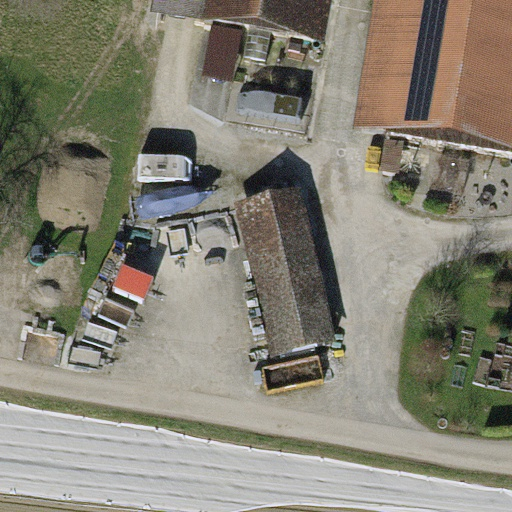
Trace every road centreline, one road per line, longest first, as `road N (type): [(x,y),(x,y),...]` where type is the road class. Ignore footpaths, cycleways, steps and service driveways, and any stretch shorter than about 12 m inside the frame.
road 1 (track): [(511,463),(0,378)]
road 2 (track): [(511,235),(450,241),(380,223),(340,143),(364,0)]
